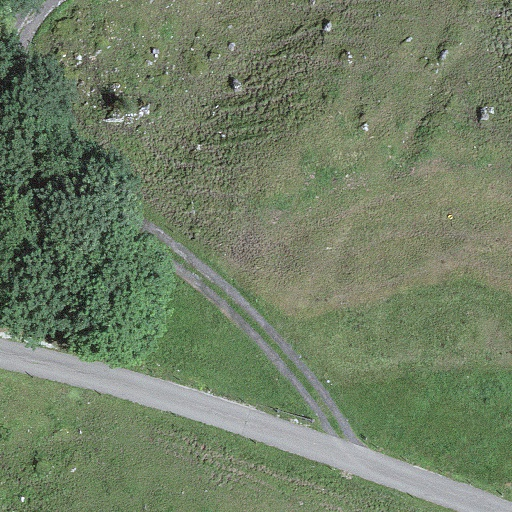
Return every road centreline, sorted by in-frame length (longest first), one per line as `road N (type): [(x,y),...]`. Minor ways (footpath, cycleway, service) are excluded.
road 1 (track): [(351,454),(283,345),(109,209),(49,144),(22,68),(55,0)]
road 2 (track): [(0,343),(511,510)]
